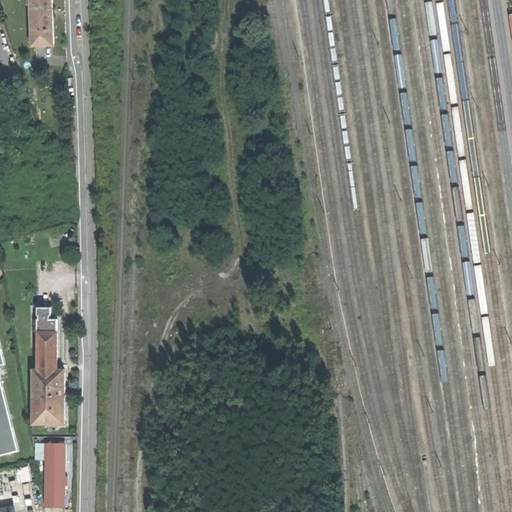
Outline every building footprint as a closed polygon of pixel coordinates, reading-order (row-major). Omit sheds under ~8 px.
[(51,0),(28,0),(30,42),(53,41),(51,0)] [(48,305),(47,331),(66,332),(67,319),(61,319),(61,306),(48,305)] [(47,331),(45,368),(65,369),(66,332),(47,331)] [(0,453),(21,448),(0,367),(0,365),(7,364),(0,335),(0,453)] [(36,422),(69,423),(70,397),(71,370),(65,369),(45,368),(38,368),(36,422)] [(48,458),(48,442),(37,442),(38,459),(48,458)] [(49,508),(68,508),(68,444),(49,444),(49,508)]
